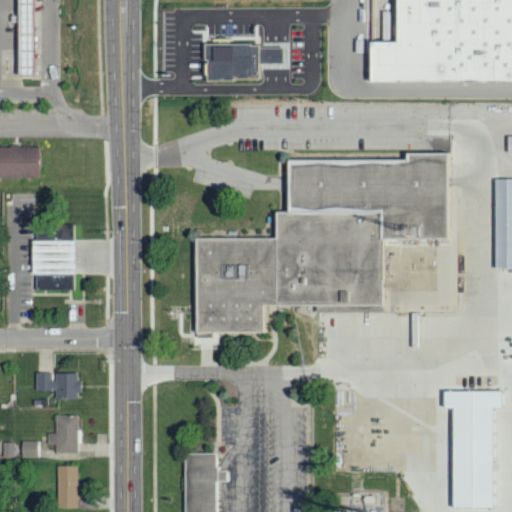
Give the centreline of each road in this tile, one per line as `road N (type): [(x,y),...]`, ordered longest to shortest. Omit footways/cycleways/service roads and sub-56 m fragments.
road 1 (primary): [(128,340),(124,0)]
road 2 (primary): [(128,511),(128,340)]
road 3 (tertiary): [(128,340),(0,340)]
